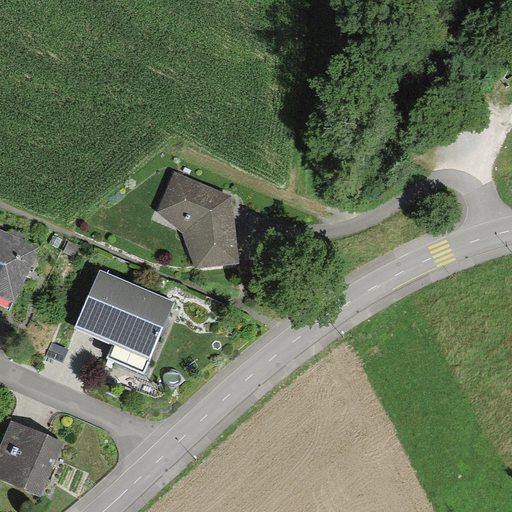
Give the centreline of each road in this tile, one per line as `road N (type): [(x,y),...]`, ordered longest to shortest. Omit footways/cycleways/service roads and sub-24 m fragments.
road 1 (unclassified): [(170,448),(303,332),(371,286),(511,231)]
road 2 (unclassified): [(0,373),(170,448)]
road 3 (track): [(499,233),(470,191),(476,158),(501,118)]
